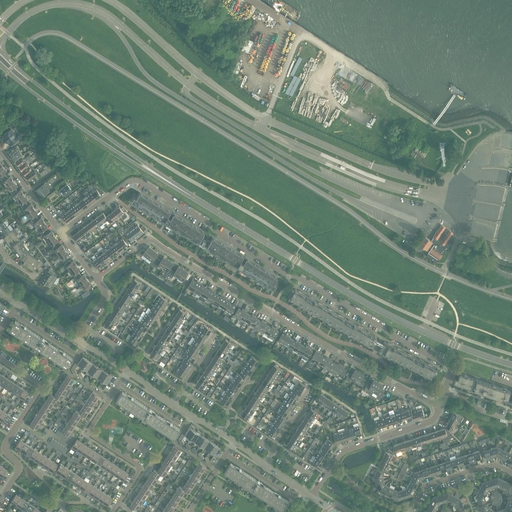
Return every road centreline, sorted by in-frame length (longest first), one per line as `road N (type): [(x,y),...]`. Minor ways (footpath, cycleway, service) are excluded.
road 1 (secondary): [(4,35),(50,5),(94,8),(187,84),(258,128),(365,178),(431,195),(445,191)]
road 2 (secondary): [(511,364),(355,296),(153,172)]
road 3 (residential): [(439,406),(148,238),(95,279)]
road 4 (secondary): [(445,191),(240,105),(108,0)]
road 5 (residential): [(444,392),(444,363),(133,180)]
road 6 (residential): [(511,472),(478,467),(424,486),(415,504),(396,510),(329,470)]
road 7 (secondary): [(153,172),(3,54)]
road 8 (secondary): [(0,65),(153,172)]
road 9 (residential): [(112,511),(140,469),(90,431),(127,371)]
road 10 (residential): [(0,501),(19,470),(4,443),(40,388),(0,358)]
road 11 (residential): [(329,470),(340,452),(430,421),(439,406)]
